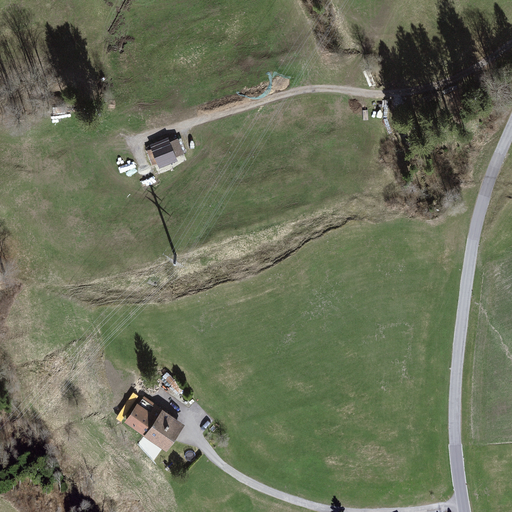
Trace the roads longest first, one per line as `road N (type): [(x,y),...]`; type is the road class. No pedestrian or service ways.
road 1 (residential): [(511,44),(457,79),(405,93),(309,84),(143,138)]
road 2 (tertiary): [(464,497),(456,438),(461,330),(484,213),(511,143)]
road 3 (residential): [(372,511),(315,506),(233,477),(192,437)]
